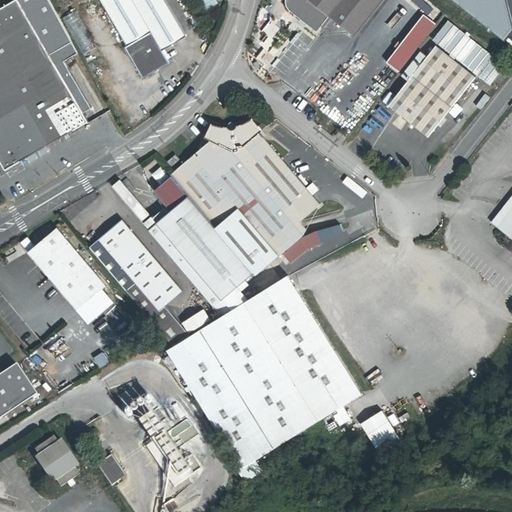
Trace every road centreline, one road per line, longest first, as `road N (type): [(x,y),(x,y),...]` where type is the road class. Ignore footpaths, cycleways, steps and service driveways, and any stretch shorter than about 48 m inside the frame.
road 1 (residential): [(511,87),(416,212),(220,62)]
road 2 (tertiary): [(220,62),(156,134),(43,202)]
